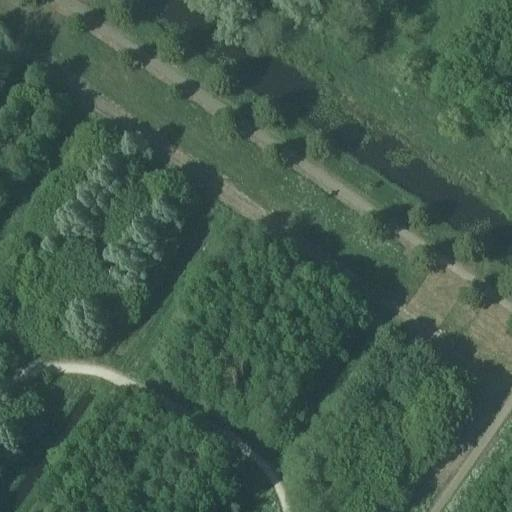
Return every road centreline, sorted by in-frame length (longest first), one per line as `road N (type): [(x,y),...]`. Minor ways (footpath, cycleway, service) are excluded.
road 1 (unknown): [(511,395),(0,46)]
road 2 (track): [(284,153),(35,511)]
